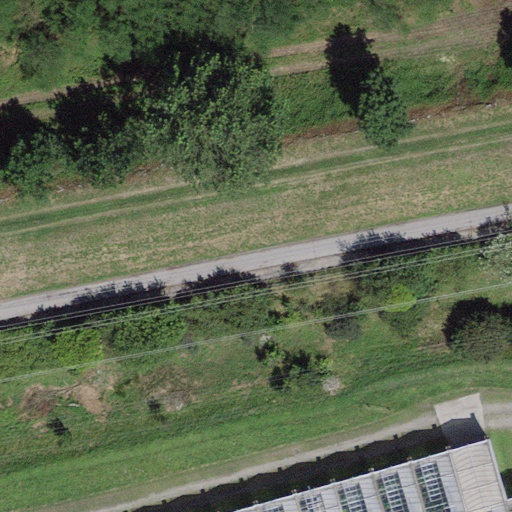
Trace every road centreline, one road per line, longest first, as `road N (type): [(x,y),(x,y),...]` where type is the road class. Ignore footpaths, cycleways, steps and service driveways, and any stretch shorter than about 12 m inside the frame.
road 1 (unclassified): [(511,217),(0,314)]
road 2 (track): [(101,511),(511,416)]
